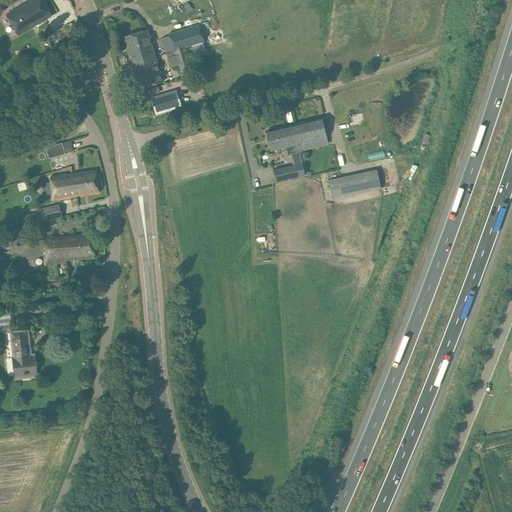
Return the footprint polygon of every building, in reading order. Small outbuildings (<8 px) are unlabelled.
[(52,16),(42,0),(30,0),(5,15),(18,36),(52,16)] [(191,2),(177,5),(179,15),(193,12),(191,2)] [(79,40),(71,23),(45,35),(53,52),(79,40)] [(168,34),(173,52),(190,47),(191,47),(193,53),(201,50),(199,44),(205,43),(199,24),(168,34)] [(123,37),(131,65),(155,57),(147,30),(123,37)] [(190,47),(173,52),(180,75),(192,72),(185,49),(190,47)] [(155,57),(131,65),(139,89),(163,82),(155,57)] [(156,114),(180,106),(177,95),(169,97),(168,93),(152,99),(156,114)] [(322,118),(295,124),(300,144),(326,137),(322,118)] [(300,144),(295,124),(266,131),(271,151),(288,147),(290,154),(302,151),(300,144)] [(71,141),(46,148),(49,158),(64,154),(64,153),(73,151),(71,141)] [(305,175),(302,163),(273,170),(275,182),(305,175)] [(50,181),(53,198),(53,200),(89,194),(99,193),(95,170),(86,172),(50,177),(50,181)] [(380,188),(376,171),(328,181),(332,198),(380,188)] [(58,205),(36,210),(36,212),(38,219),(39,223),(61,217),(58,205)] [(36,212),(28,214),(30,221),(38,219),(36,212)] [(10,249),(26,244),(22,232),(6,236),(10,249)] [(95,258),(93,234),(83,235),(42,239),(44,265),(66,263),(66,260),(95,258)] [(0,238),(0,251),(10,249),(6,236),(0,238)] [(0,331),(12,329),(8,312),(0,313),(0,331)] [(28,347),(29,347),(28,331),(11,333),(13,357),(12,357),(7,358),(6,359),(8,375),(9,376),(14,375),(14,379),(36,377),(34,355),(29,355),(28,347)]
